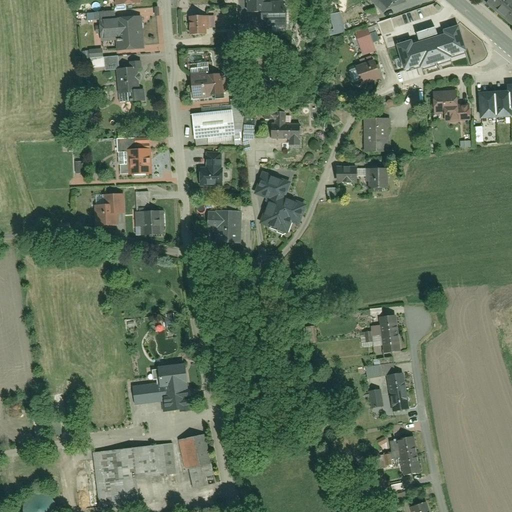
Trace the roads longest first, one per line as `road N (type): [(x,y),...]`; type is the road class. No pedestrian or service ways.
road 1 (residential): [(508,48),(481,70),(381,91),(361,106),(295,240),(275,260),(189,253)]
road 2 (residential): [(189,253),(236,511)]
road 3 (residential): [(166,0),(189,253)]
road 4 (residential): [(446,511),(418,383),(415,322)]
road 5 (residential): [(189,253),(69,238),(0,239)]
